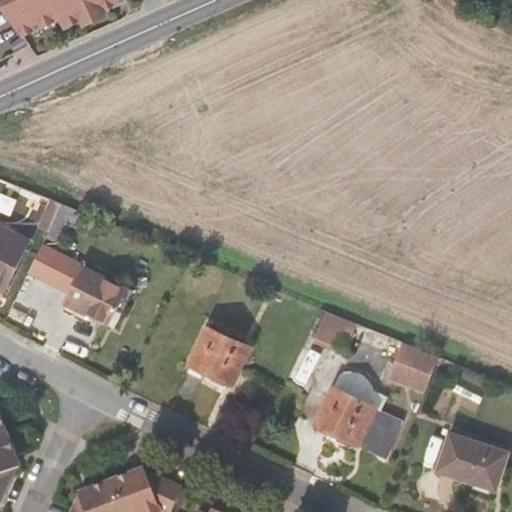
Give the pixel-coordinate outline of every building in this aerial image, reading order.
[(0,0),(0,14),(14,38),(52,21),(56,30),(109,7),(105,0),(0,0)] [(42,246),(0,230),(0,288),(21,297),(42,246)] [(143,291),(60,247),(48,276),(81,295),(76,306),(122,331),(143,291)] [(363,353),(371,332),(342,322),(333,342),(363,353)] [(260,350),(213,329),(197,370),(243,390),(260,350)] [(437,390),(447,362),(415,349),(404,378),(437,390)] [(350,367),(342,380),(401,402),(406,389),(350,367)] [(401,402),(342,380),(327,421),(403,449),(419,408),(401,402)] [(0,434),(23,427),(9,390),(5,393),(0,390),(0,434)] [(34,456),(23,427),(0,434),(0,493),(11,499),(30,458),(34,456)] [(511,477),(511,452),(460,435),(446,476),(506,496),(511,477)] [(148,455),(116,466),(126,493),(140,489),(141,496),(170,510),(185,479),(150,462),(148,455)] [(126,493),(116,466),(80,479),(81,485),(67,511),(102,511),(105,507),(101,501),(126,493)] [(237,511),(240,506),(216,495),(207,511),(237,511)]
